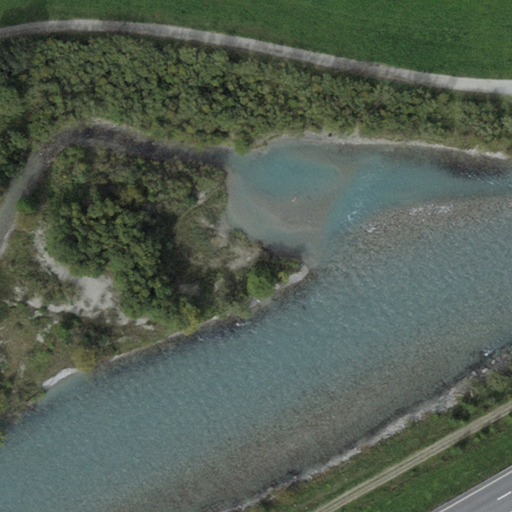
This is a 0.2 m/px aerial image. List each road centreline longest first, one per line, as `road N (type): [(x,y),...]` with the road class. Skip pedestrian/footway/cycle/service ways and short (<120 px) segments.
road 1 (track): [(0,33),(129,26),(511,86)]
road 2 (track): [(327,511),(511,409)]
